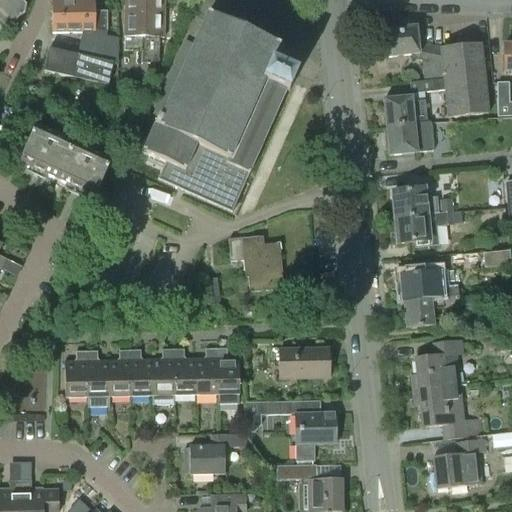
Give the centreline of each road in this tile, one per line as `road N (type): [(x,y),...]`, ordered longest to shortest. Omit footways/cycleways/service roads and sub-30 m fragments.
road 1 (tertiary): [(384,511),(336,1)]
road 2 (residential): [(0,338),(56,227),(0,196)]
road 3 (residential): [(336,1),(511,2)]
road 4 (residential): [(134,511),(58,452),(0,453)]
